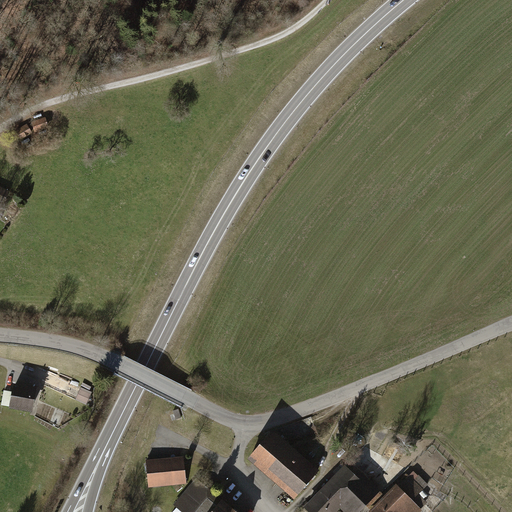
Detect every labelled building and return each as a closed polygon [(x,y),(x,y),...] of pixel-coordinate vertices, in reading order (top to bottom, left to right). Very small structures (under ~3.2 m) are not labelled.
[(44,119),(31,123),(34,133),(47,129),(44,119)] [(25,126),(8,135),(13,143),(29,134),(25,126)] [(18,386),(14,385),(9,411),(33,415),(37,390),(32,389),(33,385),(19,382),(18,386)] [(77,400),(88,404),(92,391),(81,388),(77,400)] [(295,497),(317,472),(273,434),(251,459),(295,497)] [(146,460),(149,487),(186,483),(183,456),(146,460)] [(355,473),(345,464),(305,505),(313,511),(333,511),(341,504),(348,511),(354,511),(364,502),(367,505),(380,491),(357,470),(355,473)] [(406,474),(372,509),(374,511),(413,511),(424,501),(417,494),(426,484),(418,476),(413,481),(406,474)] [(235,511),(197,481),(176,506),(182,511),(235,511)]
